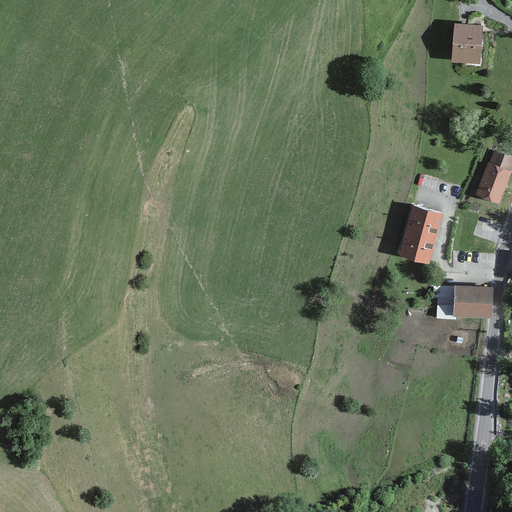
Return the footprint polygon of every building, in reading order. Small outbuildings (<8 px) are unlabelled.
[(457,24),(454,59),(479,61),(482,26),(457,24)] [(480,193),(497,199),(505,179),(508,180),(511,170),(510,169),(511,164),(511,155),(497,150),(492,163),(490,162),(480,193)] [(497,199),(500,200),(508,180),(505,179),(497,199)] [(402,251),(429,259),(442,213),(415,205),(402,251)] [(439,305),(438,317),(457,318),(457,313),(487,315),(492,315),(493,287),(489,287),(435,286),(435,297),(457,298),(456,305),(439,305)]
